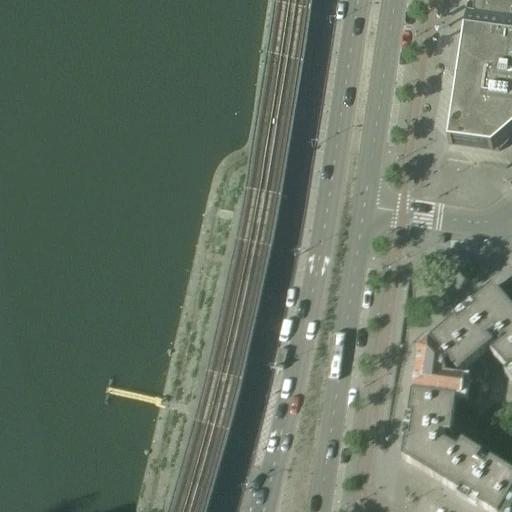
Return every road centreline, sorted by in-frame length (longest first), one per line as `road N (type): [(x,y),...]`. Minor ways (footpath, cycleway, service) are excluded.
road 1 (secondary): [(358,0),(314,288),(264,511)]
road 2 (secondary): [(324,511),(368,206)]
road 3 (secondary): [(368,206),(397,0)]
road 4 (residential): [(368,206),(490,225)]
